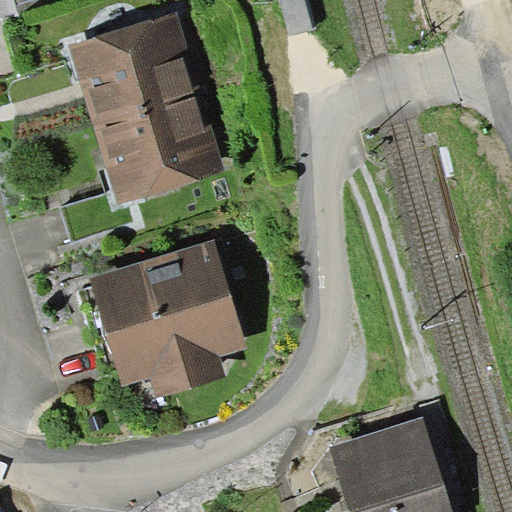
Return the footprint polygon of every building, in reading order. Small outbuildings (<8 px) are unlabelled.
[(42,0),(0,0),(0,18),(44,4),(42,0)] [(306,0),(278,0),(288,36),(314,29),(306,0)] [(68,45),(93,126),(201,93),(177,12),(68,45)] [(226,171),(201,93),(93,126),(117,204),(226,171)] [(90,276),(123,386),(151,377),(157,396),(226,376),(220,356),(247,348),(215,239),(90,276)] [(452,511),(423,417),(328,446),(348,511),(452,511)]
